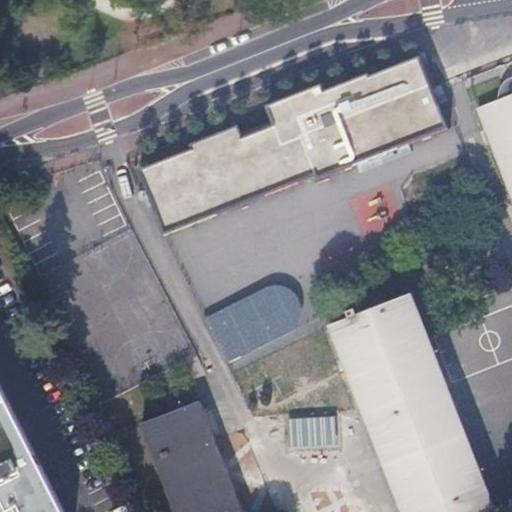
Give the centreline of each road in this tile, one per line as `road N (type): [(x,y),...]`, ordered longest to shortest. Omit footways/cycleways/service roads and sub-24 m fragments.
road 1 (tertiary): [(0,149),(107,132),(214,70)]
road 2 (tertiary): [(214,70),(94,100),(0,139)]
road 3 (tertiary): [(307,34),(511,4)]
road 4 (residential): [(0,326),(102,501)]
